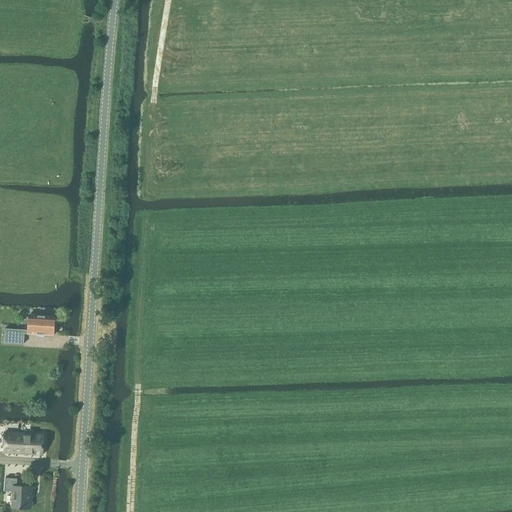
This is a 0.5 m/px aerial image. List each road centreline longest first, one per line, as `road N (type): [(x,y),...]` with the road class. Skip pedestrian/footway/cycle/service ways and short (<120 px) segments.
road 1 (tertiary): [(80,511),(114,0)]
road 2 (track): [(139,384),(131,511)]
